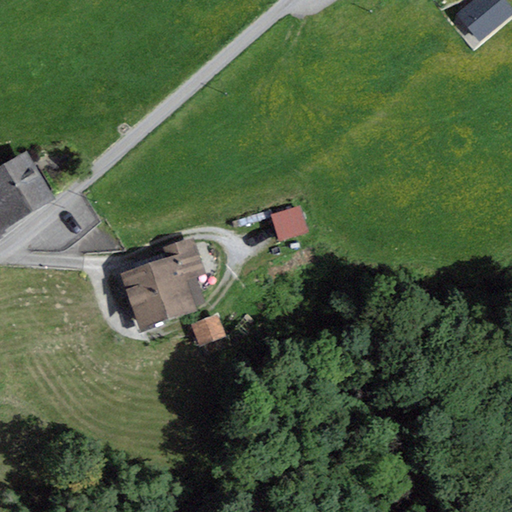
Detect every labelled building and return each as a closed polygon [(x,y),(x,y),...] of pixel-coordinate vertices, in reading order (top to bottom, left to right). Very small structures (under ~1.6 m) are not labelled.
[(511,9),(504,0),(475,0),(456,15),(479,43),(511,15),(511,9)] [(0,241),(7,237),(5,234),(57,201),(26,153),(0,169),(0,241)] [(301,206),(271,215),(279,242),(309,233),(301,206)] [(167,259),(120,275),(140,334),(199,313),(188,282),(208,275),(195,239),(163,249),(167,259)] [(217,315),(190,325),(199,349),(226,339),(217,315)]
